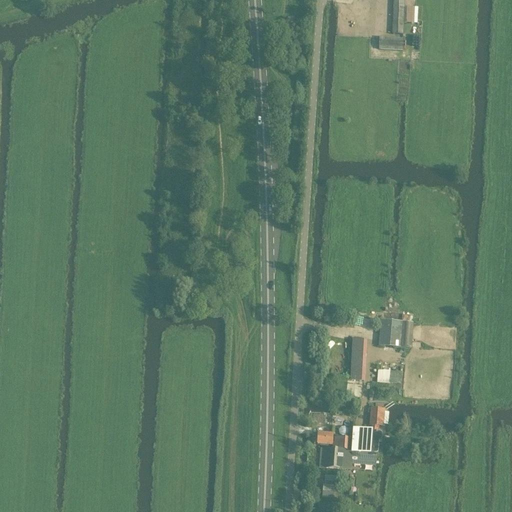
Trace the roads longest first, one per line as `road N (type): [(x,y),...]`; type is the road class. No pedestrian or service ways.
road 1 (unclassified): [(289,511),(321,0)]
road 2 (primary): [(262,511),(268,266),(254,0)]
